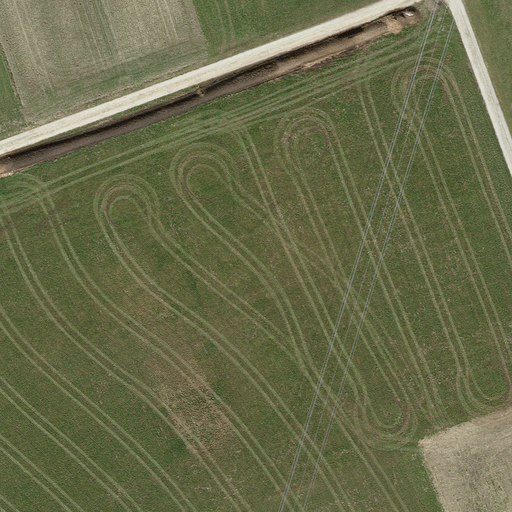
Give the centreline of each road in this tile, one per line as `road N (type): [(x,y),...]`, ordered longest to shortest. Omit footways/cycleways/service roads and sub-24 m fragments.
road 1 (track): [(0,151),(413,0)]
road 2 (track): [(511,153),(453,0)]
